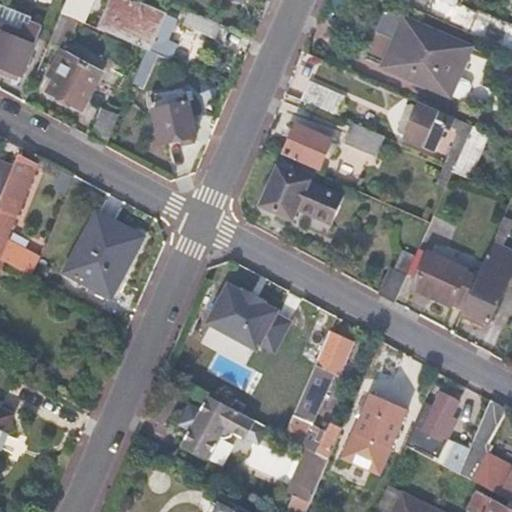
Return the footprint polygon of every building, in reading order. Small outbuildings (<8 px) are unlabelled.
[(67,0),(62,12),(78,19),(83,21),(92,0),(67,0)] [(157,53),(171,59),(176,17),(135,0),(112,0),(101,29),(117,36),(147,49),(157,53)] [(399,0),(471,31),(479,13),(481,8),(462,0),(399,0)] [(0,64),(20,74),(41,27),(30,22),(32,16),(0,2),(0,64)] [(463,99),(485,51),(387,9),(365,57),(463,99)] [(62,12),(50,39),(62,44),(67,32),(71,34),(78,19),(62,12)] [(511,26),(479,13),(471,31),(498,42),(511,48),(511,26)] [(147,49),(135,76),(145,81),(157,53),(147,49)] [(81,108),(100,74),(69,56),(61,70),(55,66),(48,77),(55,80),(49,90),(81,108)] [(310,82),(302,99),(320,108),(335,114),(343,97),(310,82)] [(469,123),(420,101),(417,106),(409,101),(397,127),(405,131),(403,137),(433,150),(446,124),(457,129),(444,158),(454,163),(472,124),(469,123)] [(196,135),(191,102),(156,107),(161,141),(196,135)] [(104,107),(90,137),(105,145),(106,146),(119,113),(104,107)] [(320,166),(333,137),(299,122),(285,150),(320,166)] [(380,135),(351,122),(342,141),(371,155),(380,135)] [(452,168),(466,175),(486,131),(472,124),(454,163),(452,168)] [(0,195),(2,196),(15,162),(0,155),(0,195)] [(35,167),(16,159),(15,162),(2,196),(0,201),(0,248),(4,250),(35,167)] [(333,220),(344,195),(279,166),(263,202),(294,216),(299,205),(333,220)] [(110,296),(143,236),(98,212),(65,272),(110,296)] [(413,257),(411,263),(421,268),(429,251),(433,253),(441,237),(425,230),(413,257)] [(477,275),(462,308),(488,320),(511,268),(511,248),(493,240),(477,275)] [(377,291),(394,300),(411,263),(413,257),(401,251),(393,269),(389,267),(377,291)] [(412,285),(452,303),(468,270),(468,269),(433,253),(429,251),(421,268),(412,285)] [(31,277),(36,266),(9,254),(5,263),(31,277)] [(452,303),(462,308),(477,275),(468,270),(452,303)] [(227,283),(207,322),(256,349),(277,309),(263,302),(264,299),(242,288),(241,290),(227,283)] [(335,314),(319,306),(318,306),(296,355),(297,355),(313,363),(327,331),(335,314)] [(312,449),(328,457),(339,431),(350,406),(341,401),(339,406),(343,409),(339,416),(334,414),(329,425),(334,428),(332,433),(316,425),(313,432),(306,429),(319,398),(323,399),(329,387),(325,385),(337,358),(343,361),(351,343),(327,331),(313,363),(283,433),(306,446),(312,449)] [(191,427),(182,444),(208,459),(221,435),(224,437),(234,435),(235,431),(244,435),(245,434),(254,417),(209,393),(201,409),(191,427)] [(379,475),(407,411),(371,395),(343,460),(379,475)] [(460,403),(443,395),(424,433),(421,433),(416,443),(419,446),(440,458),(455,425),(452,423),(451,422),(460,403)] [(507,407),(489,397),(467,449),(457,471),(474,480),(507,407)] [(181,422),(191,427),(201,409),(191,404),(181,422)] [(0,454),(4,445),(3,445),(15,415),(16,415),(16,414),(0,406),(0,454)] [(254,417),(245,434),(257,440),(267,424),(254,417)] [(451,441),(441,462),(457,471),(467,449),(451,441)] [(312,449),(306,446),(303,453),(309,455),(293,492),(285,509),(291,511),(303,511),(328,457),(312,449)] [(309,455),(303,453),(287,489),(293,492),(309,455)] [(511,468),(499,494),(511,501),(511,468)] [(511,511),(511,509),(475,489),(465,506),(475,511),(511,511)] [(443,511),(402,490),(389,511),(443,511)] [(255,511),(217,491),(206,511),(255,511)]
